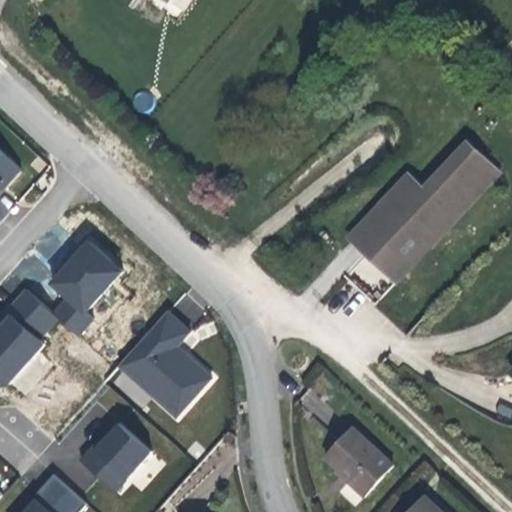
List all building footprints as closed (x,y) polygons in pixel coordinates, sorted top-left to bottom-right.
[(398,282),(502,175),(472,146),(426,193),(367,253),(398,282)] [(352,238),(367,253),(426,193),(411,178),(352,238)] [(123,274),(90,244),(71,265),(62,275),(55,283),(70,300),(57,314),(62,319),(80,336),(98,317),(89,312),(123,274)] [(62,319),(30,290),(0,322),(0,375),(11,386),(48,345),(43,341),(62,319)] [(192,332),(168,313),(120,365),(178,416),(212,378),(178,346),(192,332)] [(122,373),(114,380),(139,407),(150,398),(133,380),(131,382),(122,373)] [(152,451),(122,424),(99,450),(94,448),(82,461),(118,492),(152,451)] [(395,466),(354,427),(328,456),(339,468),(336,470),(365,497),(395,466)] [(83,511),(90,505),(56,473),(25,507),(27,511),(83,511)] [(444,511),(428,497),(413,511),(444,511)]
